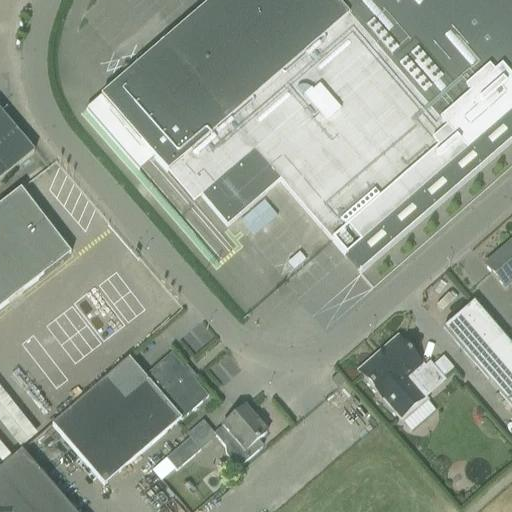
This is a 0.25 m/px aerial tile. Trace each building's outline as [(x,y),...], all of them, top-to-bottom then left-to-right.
[(511,0),(214,0),(85,113),(134,170),(149,157),(192,207),(200,200),(226,230),(278,184),(330,243),(359,277),(360,276),(511,144),(511,0)] [(0,181),(31,155),(0,117),(0,181)] [(19,193),(4,205),(0,208),(0,311),(54,270),(70,258),(19,193)] [(511,243),(484,269),(490,276),(497,284),(503,291),(511,283),(511,243)] [(442,331),(511,412),(511,351),(472,305),(442,331)] [(423,372),(398,343),(359,377),(372,392),(400,425),(426,404),(424,401),(443,385),(428,367),(423,372)] [(128,362),(112,375),(51,428),(103,489),(179,423),(180,424),(207,400),(193,383),(188,387),(179,376),(183,372),(170,357),(143,380),(128,362)] [(336,392),(344,385),(337,377),(330,384),(336,392)] [(0,387),(0,423),(28,457),(46,443),(0,387)] [(212,437),(222,449),(224,450),(224,457),(232,467),(239,468),(262,449),(257,444),(266,436),(244,410),(229,423),(212,437)] [(165,462),(176,474),(200,453),(189,441),(165,462)] [(69,511),(20,454),(0,471),(0,511),(69,511)]
